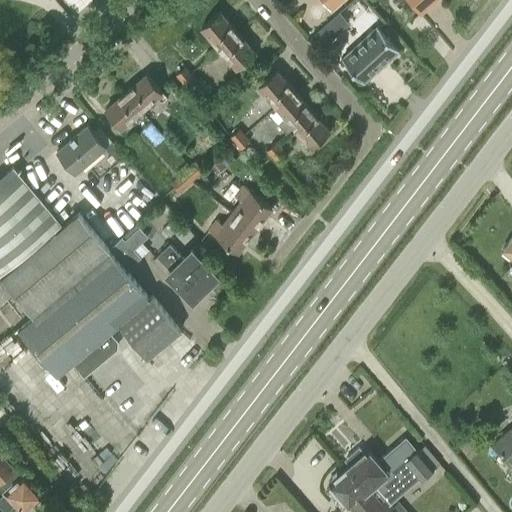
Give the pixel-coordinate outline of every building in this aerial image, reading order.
[(323,0),(331,10),(342,0),(323,0)] [(407,0),(420,14),(436,0),(407,0)] [(321,48),(340,31),(330,20),(311,37),(321,48)] [(363,82),(399,50),(377,26),(342,59),(363,82)] [(75,173),(106,147),(105,146),(92,130),(88,125),(57,150),(75,173)] [(105,146),(112,141),(99,125),(92,130),(105,146)] [(11,167),(0,176),(0,273),(60,224),(11,167)] [(1,275),(33,315),(112,251),(78,212),(1,275)] [(133,249),(148,236),(141,227),(126,240),(124,238),(113,247),(130,267),(141,258),(133,249)] [(511,236),(502,250),(511,258),(511,260),(511,263),(511,264),(511,236)] [(169,243),(158,255),(172,269),(168,273),(193,299),(206,285),(208,287),(217,278),(215,276),(217,275),(192,249),(183,258),(169,243)] [(33,315),(19,328),(57,374),(73,360),(84,374),(117,347),(117,341),(109,331),(119,323),(147,357),(181,329),(153,295),(150,297),(112,251),(33,315)] [(2,285),(0,286),(0,303),(10,295),(2,285)] [(511,426),(493,443),(511,465),(511,426)] [(345,459),(349,464),(345,467),(378,505),(379,504),(383,510),(419,479),(403,461),(417,449),(406,436),(377,460),(367,448),(363,452),(359,447),(345,459)] [(434,468),(417,449),(403,461),(419,479),(420,479),(434,468)] [(8,510),(15,504),(22,511),(26,511),(28,510),(31,511),(34,507),(34,504),(45,495),(25,473),(21,476),(0,453),(0,481),(7,489),(4,491),(5,492),(0,496),(0,506),(3,510),(8,510)] [(378,505),(345,467),(328,482),(331,485),(327,489),(343,508),(347,505),(350,507),(358,500),(368,511),(396,511),(391,506),(384,511),(383,510),(379,504),(378,505)] [(391,506),(396,511),(406,511),(397,501),(391,506)]
